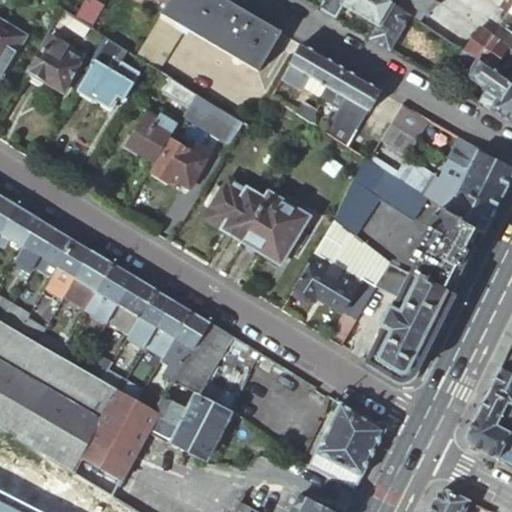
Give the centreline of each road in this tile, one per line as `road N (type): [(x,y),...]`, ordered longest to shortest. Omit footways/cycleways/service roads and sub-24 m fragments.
road 1 (residential): [(0,166),(426,422)]
road 2 (residential): [(265,0),(511,144)]
road 3 (secondary): [(426,422),(511,260)]
